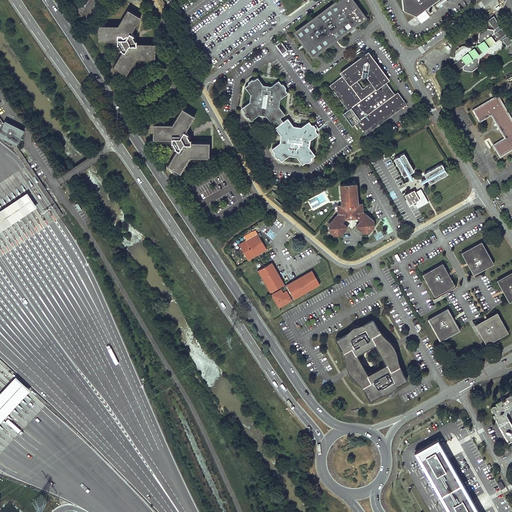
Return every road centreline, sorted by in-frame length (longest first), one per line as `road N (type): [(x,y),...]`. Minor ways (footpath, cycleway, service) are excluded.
road 1 (trunk): [(15,0),(321,449)]
road 2 (trunk): [(349,428),(326,420),(300,390),(45,0)]
road 3 (residential): [(200,84),(256,192),(338,264),(372,259),(483,195)]
road 4 (motorway): [(181,511),(97,351),(0,200)]
road 5 (motorway): [(174,511),(0,319)]
road 6 (residential): [(483,195),(405,62)]
road 7 (residential): [(200,84),(316,0)]
road 8 (motorway): [(0,385),(89,485)]
